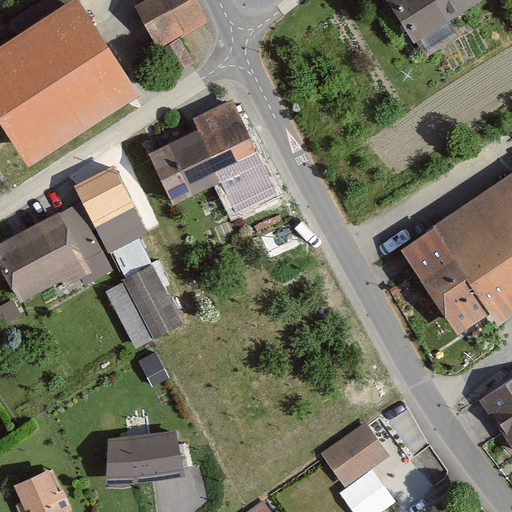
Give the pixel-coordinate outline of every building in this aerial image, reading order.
[(0,135),(20,166),(134,95),(74,0),(59,0),(0,37),(0,135)] [(211,24),(198,0),(158,0),(138,11),(160,51),(211,24)] [(489,0),(399,0),(431,56),(469,34),(459,17),(489,0)] [(182,74),(196,66),(183,44),(169,53),(182,74)] [(260,157),(234,103),(213,114),(217,122),(166,146),(145,156),(171,212),(222,188),(236,217),(279,197),(275,191),(260,157)] [(146,234),(113,172),(73,194),(79,205),(106,256),(146,234)] [(511,177),(436,228),(494,315),(499,321),(511,312),(511,177)] [(90,284),(110,273),(75,207),(19,237),(0,246),(0,253),(24,299),(82,269),(90,284)] [(494,315),(436,228),(400,252),(412,270),(458,339),(494,315)] [(140,347),(156,339),(126,284),(111,292),(140,347)] [(511,383),(482,403),(504,436),(511,447),(511,383)] [(346,488),(390,454),(366,423),(321,457),(346,488)] [(175,436),(109,442),(112,482),(179,476),(175,436)] [(67,511),(69,511),(60,490),(54,493),(45,470),(10,486),(21,511),(26,509),(27,511),(67,511)] [(270,511),(264,502),(249,511),(270,511)]
